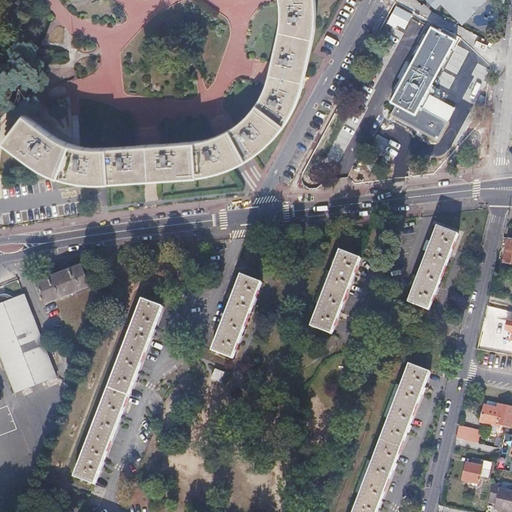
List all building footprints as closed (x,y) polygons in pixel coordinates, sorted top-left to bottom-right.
[(281,0),(282,2),(283,19),(282,26),(279,42),(272,72),(270,80),(267,88),(264,97),(261,104),(258,108),(254,113),(250,117),(244,123),(239,127),(234,131),(226,135),(221,137),(215,140),(207,142),(198,144),(190,145),(101,151),(94,150),(87,150),(80,149),(75,148),(68,146),(61,142),(51,137),(28,121),(25,125),(20,121),(7,138),(13,142),(10,146),(37,164),(42,168),(47,170),(57,174),(62,176),(68,177),(77,180),(86,181),(93,182),(103,182),(202,174),(209,173),(215,172),(222,170),(229,168),(236,165),(243,161),(251,157),(259,151),(265,146),(271,141),(275,136),(280,131),(285,124),(290,114),(295,106),(298,98),(301,90),(303,77),(313,37),(314,30),(315,20),(315,11),(314,5),(313,0),(281,0)] [(427,0),(435,8),(440,3),(437,1),(437,0),(427,0)] [(437,0),(437,1),(440,3),(462,25),(486,0),(437,0)] [(404,29),(411,16),(394,7),(386,23),(394,28),(396,25),(404,29)] [(437,30),(430,26),(390,101),(396,105),(389,116),(436,141),(447,122),(419,106),(455,39),(440,31),(441,30),(438,28),(437,30)] [(45,218),(76,216),(75,201),(44,203),(45,218)] [(456,235),(436,228),(409,302),(429,310),(456,235)] [(359,260),(339,252),(311,325),(331,333),(359,260)] [(82,264),(37,282),(46,305),(91,287),(82,264)] [(260,283),(241,276),(213,349),(233,356),(260,283)] [(24,295),(0,304),(0,353),(15,393),(54,378),(24,295)] [(161,309),(141,301),(73,478),(93,486),(161,309)] [(375,511),(428,371),(409,363),(352,511),(375,511)] [(224,371),(215,368),(212,378),(220,381),(224,371)] [(484,407),(480,424),(489,426),(488,432),(494,433),(496,428),(496,425),(510,429),(511,421),(511,408),(499,405),(498,410),(484,407)] [(459,427),(456,440),(465,442),(468,429),(459,427)] [(490,464),(471,459),(469,465),(466,465),(462,481),(467,483),(467,486),(474,487),(475,485),(479,486),(481,477),(486,478),(490,464)] [(500,487),(492,485),(488,503),(495,505),(494,511),(500,511),(511,511),(511,492),(499,490),(500,487)]
